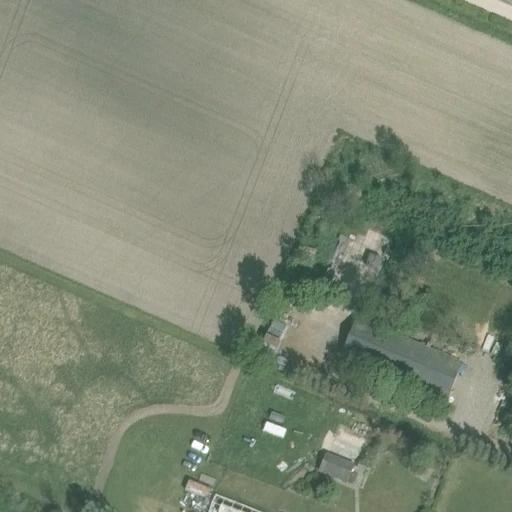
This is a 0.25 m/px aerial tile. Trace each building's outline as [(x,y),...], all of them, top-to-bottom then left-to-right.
[(342,357),(428,394),(447,402),(462,365),(444,357),(357,320),(342,357)] [(320,473),(348,484),(356,466),(327,454),(320,473)] [(358,468),(370,473),(372,467),(360,462),(358,468)] [(414,476),(426,484),(434,472),(421,464),(414,476)] [(213,511),(249,511),(250,508),(216,499),(213,511)]
